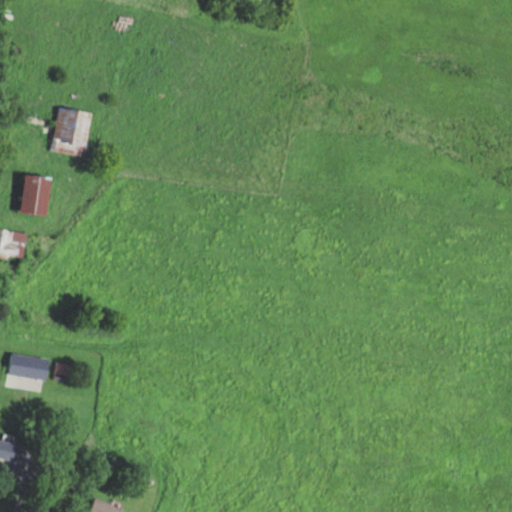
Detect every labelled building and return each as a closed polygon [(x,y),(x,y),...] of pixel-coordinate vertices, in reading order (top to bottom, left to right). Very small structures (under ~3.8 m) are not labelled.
[(93,111),(58,106),(52,150),(86,156),(93,111)] [(50,215),(53,176),(26,174),(23,212),(50,215)] [(0,252),(18,252),(18,229),(0,229),(0,252)] [(0,460),(19,463),(21,441),(0,438),(0,460)] [(88,511),(128,511),(99,495),(88,511)]
